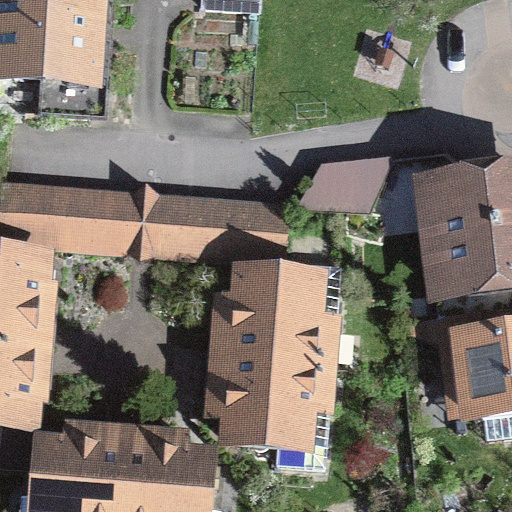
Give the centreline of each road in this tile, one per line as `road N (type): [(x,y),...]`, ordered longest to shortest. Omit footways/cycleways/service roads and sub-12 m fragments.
road 1 (residential): [(448,136),(236,169),(148,166)]
road 2 (residential): [(148,166),(161,0)]
road 3 (residential): [(448,136),(439,85),(468,29),(511,22)]
road 4 (residential): [(20,159),(148,166)]
